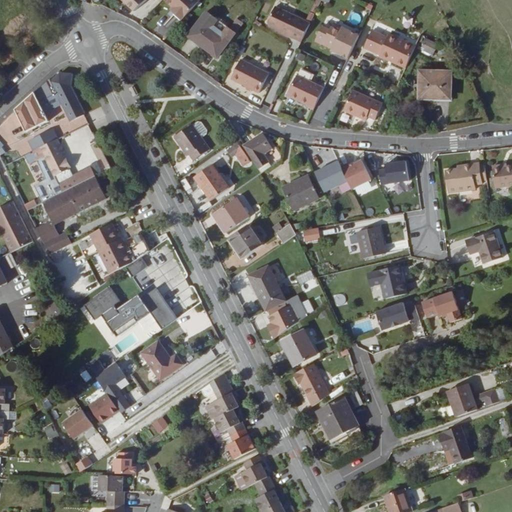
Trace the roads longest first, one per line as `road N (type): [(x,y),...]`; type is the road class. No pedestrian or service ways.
road 1 (secondary): [(314,492),(85,42)]
road 2 (unclassified): [(85,42),(126,30),(279,131),(423,145)]
road 3 (residential): [(314,492),(374,461),(378,423),(354,351)]
road 4 (track): [(511,401),(378,446)]
